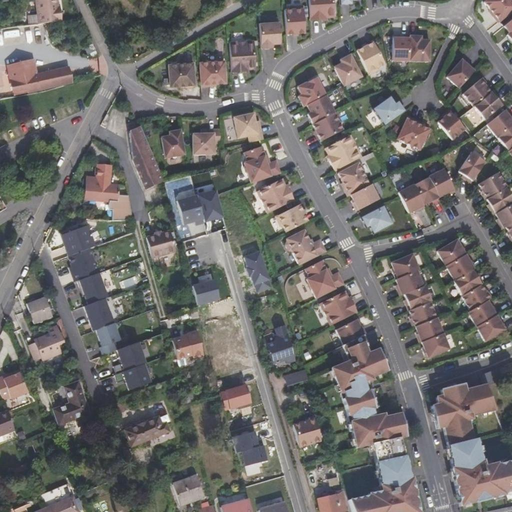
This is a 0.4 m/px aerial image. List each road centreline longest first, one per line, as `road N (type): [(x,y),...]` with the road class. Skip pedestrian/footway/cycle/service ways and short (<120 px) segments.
road 1 (residential): [(270,96),(296,56),(371,16),(459,9)]
road 2 (residential): [(511,288),(471,221),(356,258)]
road 3 (residential): [(32,240),(116,75)]
road 4 (residential): [(270,96),(356,258)]
road 5 (residential): [(32,240),(97,396)]
road 6 (residential): [(116,75),(174,105),(270,96)]
road 7 (residential): [(116,75),(247,0)]
road 8 (residential): [(356,258),(406,384)]
road 9 (residential): [(406,384),(441,511)]
